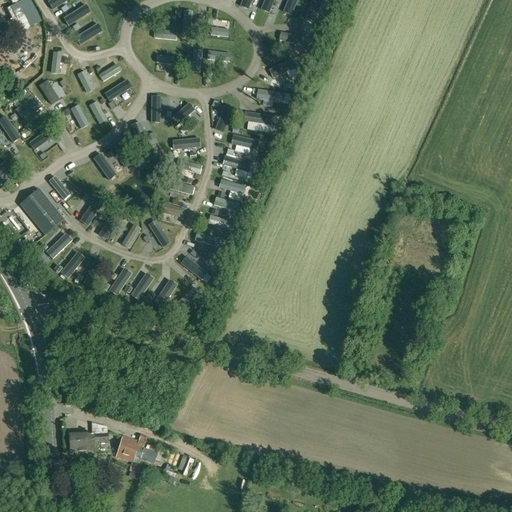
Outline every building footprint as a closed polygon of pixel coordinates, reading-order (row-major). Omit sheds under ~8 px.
[(30,2),(28,0),(21,0),(5,9),(18,32),(25,28),(40,20),(30,2)] [(52,0),(48,3),(53,10),(68,0),(52,0)] [(243,0),(241,7),(249,10),(252,0),(243,0)] [(265,0),(262,10),(270,13),(275,0),(265,0)] [(289,0),(284,12),(292,16),(298,0),(289,0)] [(317,15),(323,0),(313,0),(306,18),(308,19),(308,18),(314,21),(317,15)] [(86,6),(64,19),(68,27),(90,13),(86,6)] [(185,11),(182,33),(190,34),(193,12),(185,11)] [(98,25),(75,39),(80,46),(102,32),(98,25)] [(229,30),(212,28),(211,35),(228,38),(229,30)] [(155,31),(154,39),(176,41),(177,33),(155,31)] [(282,33),(280,41),(302,46),(304,38),(282,33)] [(195,50),(192,72),(200,73),(202,51),(195,50)] [(208,52),(207,60),(229,63),(230,55),(208,52)] [(54,53),(51,73),(59,74),(61,54),(54,53)] [(175,58),(158,56),(157,64),(174,65),(175,58)] [(298,68),(294,59),(270,70),(274,79),(298,68)] [(99,76),(103,82),(120,72),(116,65),(99,76)] [(93,90),(84,72),(77,75),(86,94),(93,90)] [(40,87),(52,106),(59,101),(47,82),(40,87)] [(124,82),(104,93),(108,100),(127,89),(124,82)] [(286,97),(285,95),(262,91),(261,99),(284,102),(285,100),(286,97)] [(32,97),(16,111),(19,113),(19,115),(22,118),(23,118),(25,121),(40,107),(32,97)] [(152,97),(152,123),(160,123),(161,97),(152,97)] [(99,124),(106,121),(96,103),(89,106),(99,124)] [(189,104),(170,122),(176,128),(195,111),(189,104)] [(78,106),(71,110),(81,129),(88,126),(78,106)] [(226,106),(216,130),(224,134),(234,109),(226,106)] [(246,113),(244,122),(248,122),(247,129),(269,132),(270,125),(270,126),(272,117),(246,113)] [(5,117),(0,120),(0,124),(13,143),(20,139),(5,117)] [(140,123),(132,126),(142,150),(150,147),(140,123)] [(27,129),(22,133),(26,139),(31,135),(27,129)] [(50,129),(29,144),(34,151),(55,136),(50,129)] [(234,136),(232,145),(258,151),(259,142),(234,136)] [(201,148),(200,139),(174,142),(175,150),(201,148)] [(120,141),(113,145),(125,168),(133,164),(120,141)] [(101,155),(94,160),(109,181),(116,176),(101,155)] [(226,157),(223,166),(249,173),(251,164),(226,157)] [(179,160),(176,168),(200,175),(202,167),(179,160)] [(4,162),(0,166),(0,178),(11,168),(4,162)] [(55,178),(49,183),(64,201),(70,196),(55,178)] [(246,188),(222,181),(220,188),(244,195),(246,188)] [(171,182),(169,189),(193,196),(195,188),(171,182)] [(39,190),(20,205),(45,236),(64,221),(39,190)] [(216,198),(214,206),(237,212),(238,210),(239,207),(239,205),(217,198),(216,198)] [(95,200),(80,222),(87,227),(102,205),(95,200)] [(186,211),(164,205),(162,213),(184,219),(186,211)] [(113,213),(99,235),(107,240),(120,218),(113,213)] [(211,216),(209,224),(233,231),(235,223),(211,216)] [(157,222),(149,226),(164,248),(171,243),(157,222)] [(141,230),(134,226),(122,245),(129,249),(141,230)] [(218,247),(220,240),(197,234),(195,241),(218,247)] [(72,241),(66,235),(46,253),(53,259),(72,241)] [(77,254),(61,274),(67,279),(84,259),(77,254)] [(187,258),(181,265),(202,281),(208,274),(187,258)] [(95,260),(84,283),(92,287),(103,263),(95,260)] [(109,292),(116,297),(131,275),(124,270),(109,292)] [(131,296),(138,301),(153,279),(146,274),(131,296)] [(177,286),(169,281),(154,302),(162,308),(177,286)] [(177,304),(176,304),(182,310),(199,295),(198,293),(196,290),(194,289),(177,304)] [(107,442),(107,428),(92,424),(92,435),(69,436),(70,453),(93,452),(93,443),(107,442)] [(137,447),(142,449),(146,437),(140,435),(138,443),(123,438),(117,457),(132,462),(137,447)] [(158,449),(154,461),(158,462),(162,451),(158,449)]
